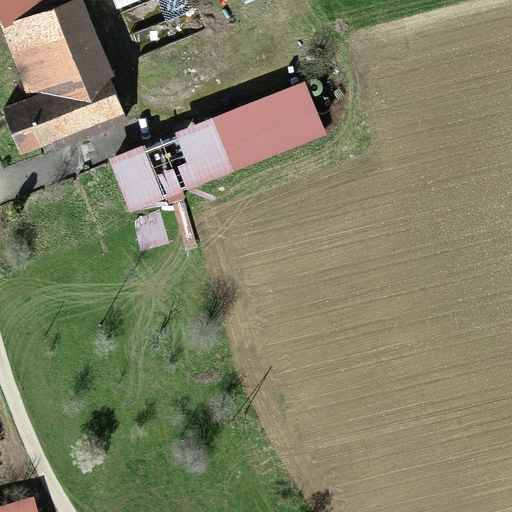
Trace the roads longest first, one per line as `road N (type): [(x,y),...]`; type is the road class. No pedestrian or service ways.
road 1 (track): [(0,190),(325,53)]
road 2 (track): [(58,511),(0,370)]
